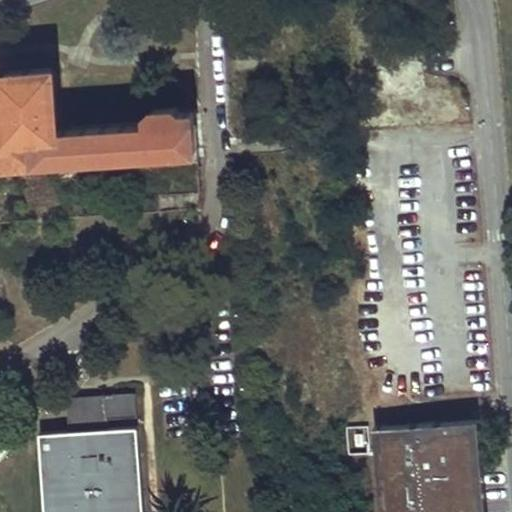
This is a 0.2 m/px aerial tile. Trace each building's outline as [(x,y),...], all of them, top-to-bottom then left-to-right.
[(284,0),(285,22),(260,23),(261,35),(264,71),(264,83),(326,79),(322,20),(317,20),(318,12),(322,11),(322,3),(317,4),(316,0),(284,0)] [(0,170),(104,163),(198,157),(198,144),(194,105),(180,107),(181,117),(147,119),(57,126),(52,64),(4,68),(7,119),(0,119),(0,170)] [(443,118),(443,89),(430,89),(430,118),(443,118)] [(154,103),(146,111),(147,119),(181,117),(180,107),(174,101),(154,103)] [(134,388),(65,393),(66,407),(106,405),(106,415),(136,413),(134,388)] [(485,511),(475,403),(372,413),(380,511),(485,511)] [(44,511),(142,511),(137,422),(107,424),(106,415),(106,405),(66,407),(68,427),(39,429),(44,511)]
